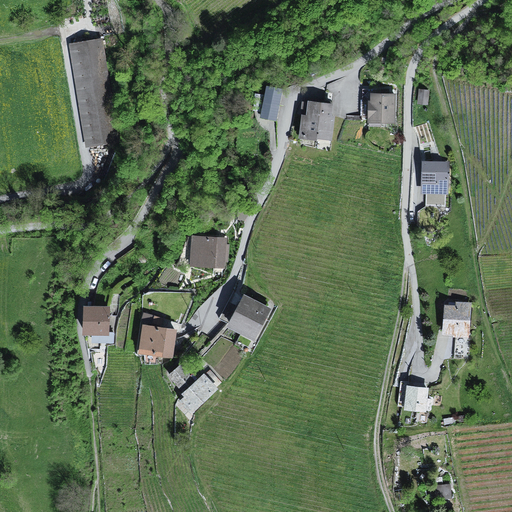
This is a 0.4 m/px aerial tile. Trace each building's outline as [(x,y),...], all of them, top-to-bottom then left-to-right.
[(101,41),(71,45),(85,148),(115,144),(101,41)] [(268,87),(262,117),(276,120),(282,90),(268,87)] [(429,90),(419,88),(417,105),(427,106),(429,90)] [(395,96),(370,96),(370,123),(395,123),(395,96)] [(303,103),(299,139),(331,142),(334,117),(330,117),(332,105),(303,103)] [(424,162),(422,191),(427,191),(426,205),(444,206),(445,194),(447,194),(448,163),(424,162)] [(444,206),(426,205),(418,212),(418,225),(421,230),(436,230),(436,214),(444,215),(444,206)] [(230,241),(194,238),(192,265),(228,268),(230,241)] [(242,295),(226,324),(252,338),(268,310),(242,295)] [(472,306),(446,304),(443,335),(469,337),(472,306)] [(83,308),(83,334),(92,334),(92,342),(113,343),(113,334),(108,334),(108,308),(83,308)] [(175,330),(142,325),(137,354),(171,358),(175,330)] [(178,364),(167,374),(185,394),(179,400),(190,412),(217,389),(201,371),(192,379),(178,364)] [(429,389),(407,386),(404,411),(425,414),(429,389)] [(442,477),(434,478),(436,501),(449,500),(447,485),(443,485),(442,477)]
